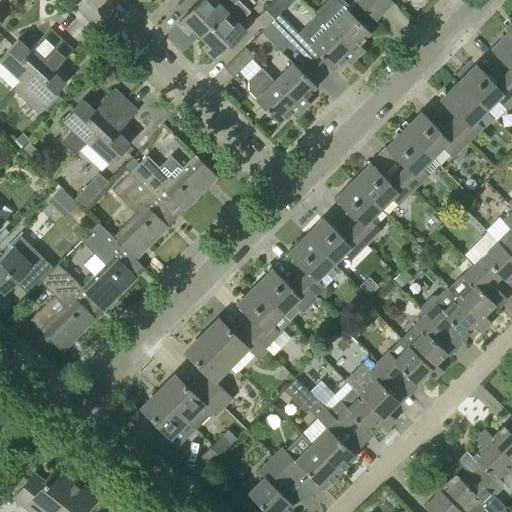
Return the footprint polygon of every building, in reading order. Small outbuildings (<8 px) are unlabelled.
[(201,37),(225,13),(215,4),(217,3),(213,0),(199,0),(178,22),(188,32),(192,28),(201,37)] [(201,37),(210,45),(205,49),(215,59),(244,31),(252,22),(246,16),(250,12),(238,0),(225,13),(201,37)] [(288,0),(273,0),(255,19),(264,28),(269,22),(278,14),(290,1),(288,0)] [(346,9),(349,5),(343,0),(326,0),(313,13),(315,15),(327,27),(357,57),(364,50),(358,44),(370,32),(346,9)] [(372,0),(354,0),(375,21),(384,12),(372,0)] [(393,3),(390,0),(372,0),(384,12),(393,3)] [(297,32),(278,14),(269,22),(290,43),(299,34),(297,32)] [(299,34),(309,45),(333,69),(344,58),(350,64),(357,57),(327,27),(315,15),(297,32),(299,34)] [(269,22),(264,28),(260,32),(281,53),(290,43),(269,22)] [(0,59),(0,60),(22,82),(61,40),(50,29),(29,50),(18,40),(0,59)] [(506,65),(499,72),(511,85),(511,35),(507,31),(490,49),(506,65)] [(61,40),(22,82),(14,91),(37,113),(45,103),(46,104),(65,83),(53,72),(73,50),(61,40)] [(233,77),(254,56),(245,47),(224,68),(233,77)] [(274,80),(303,110),(310,103),(304,98),(316,86),(292,62),(274,80)] [(511,96),(511,85),(499,72),(492,80),(475,64),(457,81),(486,110),(496,99),(502,106),(511,96)] [(261,67),(248,80),(248,91),(255,98),(255,99),(279,123),(290,112),(296,117),(303,110),(274,80),(261,67)] [(448,124),(466,142),(481,127),(475,121),(486,110),(457,81),(439,100),(455,116),(448,124)] [(64,121),(73,129),(61,141),(74,153),(85,141),(86,142),(128,97),(116,85),(94,110),(83,100),(64,121)] [(128,97),(86,142),(110,164),(129,143),(117,132),(139,108),(128,97)] [(451,157),(466,142),(448,124),(441,131),(421,111),(402,129),(431,157),(441,147),(451,157)] [(431,157),(402,129),(384,147),(401,164),(393,171),(412,189),(426,174),(420,168),(431,157)] [(12,144),(19,151),(29,141),(22,134),(12,144)] [(21,150),(32,161),(40,153),(29,142),(21,150)] [(129,173),(171,214),(179,206),(183,210),(217,177),(194,155),(170,179),(147,156),(129,173)] [(123,166),(129,172),(138,163),(132,157),(123,166)] [(393,171),(386,178),(370,162),(352,180),(380,208),(390,198),(397,204),(412,189),(393,171)] [(108,182),(98,173),(74,199),(84,208),(108,182)] [(163,222),(171,214),(129,173),(112,190),(136,214),(113,237),(112,238),(135,259),(167,226),(163,222)] [(333,198),(354,219),(347,226),(365,244),(380,229),(370,219),(380,208),(352,180),(333,198)] [(50,197),(64,212),(75,201),(61,187),(50,197)] [(464,207),(471,213),(479,206),(472,199),(464,207)] [(511,256),(511,209),(502,220),(509,227),(496,240),(511,256)] [(351,259),(365,244),(347,226),(339,233),(323,217),(304,235),(333,263),(344,252),(351,259)] [(140,265),(135,259),(112,238),(113,237),(99,223),(81,242),(104,265),(81,288),(99,307),(103,311),(136,277),(132,273),(140,265)] [(27,294),(40,281),(40,282),(53,268),(32,247),(19,234),(10,243),(12,245),(0,257),(0,289),(3,293),(18,279),(29,291),(26,293),(27,294)] [(314,295),(329,281),(340,270),(333,263),(304,235),(286,253),(303,270),(296,277),(314,295)] [(493,286),(501,277),(504,280),(511,271),(511,256),(496,240),(472,265),(493,286)] [(40,282),(54,296),(30,320),(62,351),(95,318),(91,314),(99,307),(81,288),(58,264),(53,268),(40,282)] [(460,275),(447,288),(486,327),(491,322),(483,315),(494,304),(484,294),(493,286),(472,265),(461,275),(460,275)] [(253,286),(282,314),(293,303),(300,310),(314,295),(296,277),(288,285),(272,268),(253,286)] [(392,279),(400,286),(410,276),(402,269),(392,279)] [(253,321),(245,328),(264,346),(278,332),(271,325),(282,314),(253,286),(235,304),(253,321)] [(418,308),(424,314),(445,334),(453,325),(463,336),(474,324),(481,332),(486,327),(447,288),(446,287),(437,295),(431,295),(418,308)] [(337,317),(344,325),(348,321),(341,313),(337,317)] [(436,342),(445,334),(424,314),(414,325),(401,338),(438,375),(443,371),(435,364),(446,353),(436,342)] [(355,318),(346,327),(356,337),(365,328),(355,318)] [(201,335),(203,337),(230,364),(246,347),(258,359),(267,350),(264,346),(245,328),(236,338),(218,319),(201,335)] [(201,385),(223,407),(232,398),(214,380),(230,364),(203,337),(201,335),(185,352),(210,376),(201,385)] [(401,338),(376,362),(396,382),(405,374),(415,384),(426,373),(433,380),(438,375),(401,338)] [(388,391),(396,382),(376,362),(373,365),(366,358),(345,379),(353,387),(390,424),(394,419),(387,412),(398,401),(388,391)] [(214,417),(223,407),(201,385),(193,394),(174,375),(141,408),(170,436),(201,404),(214,417)] [(339,440),(348,431),(322,405),(296,379),(284,391),(306,413),(309,410),(326,428),(311,444),(339,472),(355,456),(339,440)] [(322,405),(348,431),(356,422),(367,433),(378,421),(385,429),(390,424),(353,387),(340,400),(334,393),(322,405)] [(480,434),(511,464),(511,465),(511,434),(503,425),(492,436),(485,429),(480,434)] [(475,438),(483,446),(471,457),(482,467),(473,475),(493,495),(504,484),(498,477),(511,464),(480,434),(475,438)] [(230,445),(221,436),(198,458),(207,467),(230,445)] [(339,472),(311,444),(295,460),(282,448),(274,457),(295,479),(304,470),(322,489),(339,472)] [(247,493),(266,511),(285,511),(292,505),(281,493),(295,479),(274,457),(259,472),(264,477),(247,493)] [(466,468),(458,477),(455,474),(444,485),(436,478),(432,482),(461,511),(501,511),(506,508),(493,495),(473,475),(466,468)] [(54,469),(45,481),(34,472),(15,497),(33,511),(83,511),(96,497),(82,486),(80,489),(67,479),(66,476),(61,473),(59,473),(54,469)] [(461,511),(432,482),(427,487),(434,494),(423,505),(430,511),(461,511)]
